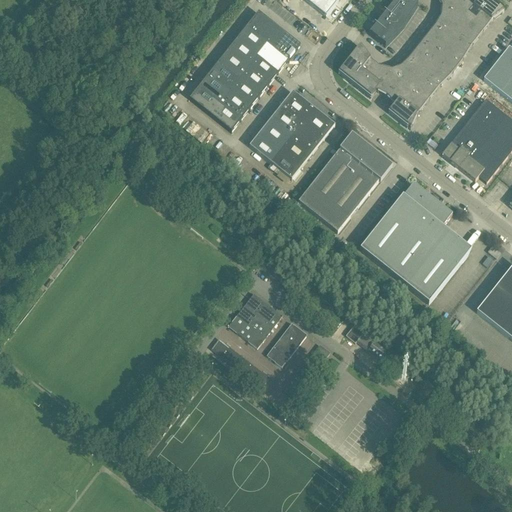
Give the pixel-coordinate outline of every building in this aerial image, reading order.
[(340,0),(301,0),(325,19),(340,0)] [(371,99),(376,93),(386,99),(394,108),(389,114),(388,114),(387,115),(407,130),(407,129),(410,131),(409,131),(410,132),(416,117),(420,112),(437,91),(450,78),(460,65),(470,50),(491,23),(503,14),(502,14),(500,12),(501,11),(486,0),(479,0),(476,4),(468,0),(436,0),(441,9),(440,19),(435,28),(434,28),(408,62),(400,69),(391,73),(379,70),(369,62),(359,49),(360,50),(357,52),(357,51),(338,75),(370,101),(371,100),(371,99)] [(406,0),(397,0),(391,8),(409,21),(417,8),(406,0)] [(409,21),(391,8),(369,37),(385,49),(403,30),(409,21)] [(258,15),(245,31),(259,42),(272,26),(258,15)] [(259,42),(266,48),(273,53),(286,37),(272,26),(259,42)] [(245,31),(236,43),(257,59),(266,48),(259,42),(245,31)] [(286,37),(273,53),(287,64),(300,48),(286,37)] [(236,43),(226,54),(247,71),(257,59),(236,43)] [(266,48),(257,59),(278,76),(287,64),(273,53),(266,48)] [(483,82),(511,105),(511,53),(508,50),(483,82)] [(226,54),(217,66),(238,83),(247,71),(226,54)] [(257,59),(247,71),(268,88),(278,76),(257,59)] [(217,66),(208,78),(229,95),(238,83),(217,66)] [(247,71),(238,83),(259,99),(268,88),(247,71)] [(208,78),(199,90),(219,106),(224,101),(229,95),(208,78)] [(238,83),(229,95),(250,111),(259,99),(238,83)] [(189,102),(210,118),(215,112),(219,106),(199,90),(189,102)] [(224,101),(219,106),(240,123),(250,111),(229,95),(224,101)] [(292,95),(281,108),(302,125),(313,111),(292,95)] [(491,179),(494,176),(511,153),(511,123),(485,103),(441,158),(450,165),(451,163),(459,169),(458,171),(474,184),(483,173),(491,179)] [(215,112),(210,118),(231,135),(240,123),(219,106),(215,112)] [(281,108),(270,122),(292,139),(302,125),(281,108)] [(313,111),(302,125),(323,142),(334,128),(313,111)] [(270,122),(260,135),(281,152),(292,139),(270,122)] [(302,125),(292,139),(313,155),(323,142),(302,125)] [(249,149),(270,166),(281,152),(260,135),(249,149)] [(351,138),(349,140),(298,205),(337,236),(378,184),(380,185),(392,170),(351,138)] [(292,139),(281,152),(302,169),(313,155),(292,139)] [(281,152),(270,166),(291,183),(302,169),(281,152)] [(427,306),(428,307),(465,261),(436,238),(452,218),(417,190),(413,187),(403,199),(402,199),(359,252),(360,253),(361,253),(428,306),(427,306)] [(487,254),(496,261),(500,256),(492,249),(487,254)] [(511,269),(509,273),(476,315),(511,343),(511,269)] [(243,324),(235,335),(257,351),(282,319),(253,297),(236,319),(243,324)] [(266,358),(281,370),(306,338),(291,326),(266,358)] [(345,338),(348,340),(355,346),(363,335),(354,327),(345,338)] [(211,352),(224,362),(261,390),(268,380),(218,342),(211,352)] [(367,354),(368,354),(389,371),(398,359),(376,342),(367,354)] [(284,393),(294,400),(329,356),(319,348),(284,393)]
